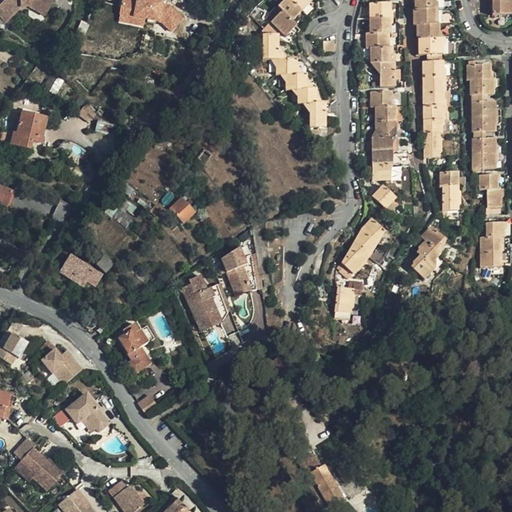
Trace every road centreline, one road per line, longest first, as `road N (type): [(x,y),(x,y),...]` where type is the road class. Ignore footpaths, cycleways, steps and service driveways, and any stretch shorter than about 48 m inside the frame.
road 1 (residential): [(289,300),(350,195),(342,58),(352,0)]
road 2 (residential): [(0,292),(59,317),(93,347),(143,428)]
road 3 (unknown): [(0,327),(24,302),(109,162)]
road 4 (unknown): [(178,468),(121,475),(95,466),(24,411)]
road 5 (residential): [(143,428),(204,398),(214,363),(243,352),(228,322)]
